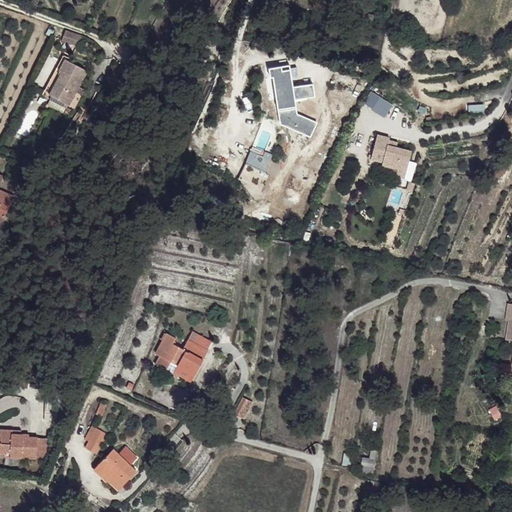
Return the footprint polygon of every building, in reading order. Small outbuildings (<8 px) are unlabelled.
[(82,34),(66,28),(62,39),(78,44),(82,34)] [(63,70),(60,70),(68,57),(64,54),(44,94),(59,101),(62,98),(52,93),(63,70)] [(89,67),(68,57),(60,70),(63,70),(52,93),(62,98),(89,67)] [(286,63),(273,66),(275,75),(278,74),(282,89),(283,97),(302,92),(295,65),(286,63)] [(72,103),(89,67),(62,98),(72,103)] [(107,77),(116,84),(124,74),(114,67),(107,77)] [(379,95),(372,109),(386,116),(393,102),(379,95)] [(72,103),(62,98),(59,101),(76,110),(78,105),(72,103)] [(395,175),(411,180),(416,162),(409,160),(412,149),(397,144),(398,139),(376,133),(368,159),(398,168),(395,175)] [(265,172),(272,154),(251,146),(244,164),(265,172)] [(0,221),(11,197),(0,192),(0,221)] [(191,330),(187,338),(206,347),(210,338),(191,330)] [(176,337),(166,333),(155,354),(160,356),(156,364),(167,369),(171,361),(172,357),(180,361),(179,364),(196,373),(208,348),(206,347),(187,338),(183,348),(174,343),(176,337)] [(196,373),(179,364),(176,369),(194,378),(196,373)] [(246,406),(239,404),(238,410),(245,412),(246,406)] [(245,412),(238,410),(236,417),(243,419),(245,412)] [(13,429),(0,428),(0,452),(4,453),(4,456),(36,459),(37,437),(30,436),(29,434),(13,433),(13,429)] [(95,432),(85,449),(89,451),(99,434),(95,432)] [(89,451),(87,453),(99,460),(111,440),(99,434),(89,451)] [(372,441),(371,452),(376,453),(378,453),(380,442),(372,441)] [(118,451),(102,466),(114,478),(111,481),(122,491),(140,473),(118,451)] [(371,452),(362,451),(362,458),(375,461),(376,453),(371,452)] [(375,461),(362,458),(360,464),(374,467),(375,461)] [(102,466),(98,471),(109,483),(111,481),(114,478),(102,466)]
